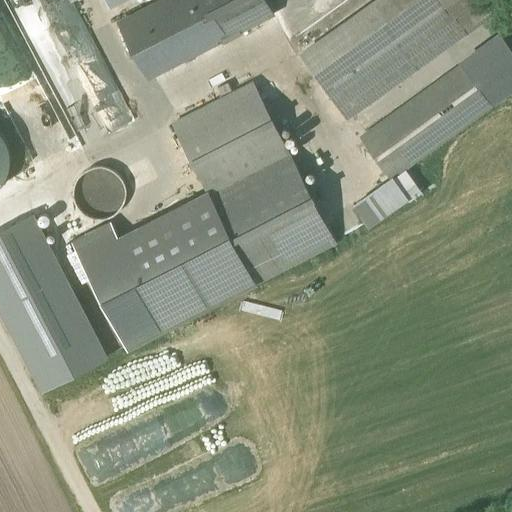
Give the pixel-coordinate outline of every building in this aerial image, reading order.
[(130,43),(150,81),(275,14),(267,0),(204,0),(206,3),(130,43)] [(380,0),(303,56),(349,121),(459,42),(438,14),(457,0),(380,0)] [(511,62),(496,40),(361,137),(392,180),(511,94),(511,62)] [(128,339),(336,235),(260,82),(178,123),(207,180),(80,243),(128,339)] [(13,162),(13,149),(8,136),(0,125),(0,187),(1,186),(9,175),(13,162)] [(129,200),(130,195),(129,190),(128,185),(125,180),(121,175),(117,172),(112,170),(106,169),(102,169),(97,169),(92,171),(88,174),(84,178),(81,182),(79,185),(77,191),(77,195),(78,200),(79,205),(82,210),(86,214),(91,218),(95,220),(101,221),(105,221),(109,220),(114,219),(119,216),(122,213),(126,208),(128,205),(129,200)]
